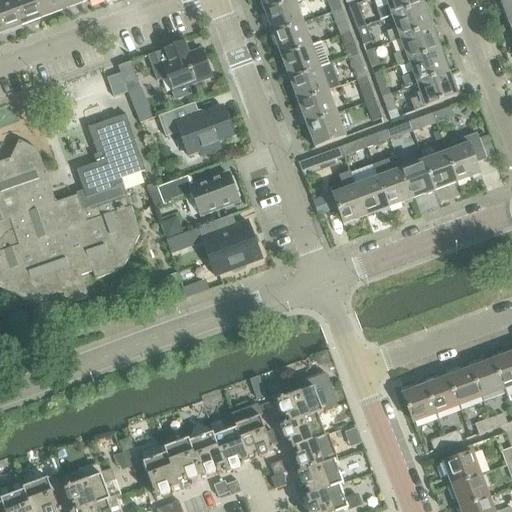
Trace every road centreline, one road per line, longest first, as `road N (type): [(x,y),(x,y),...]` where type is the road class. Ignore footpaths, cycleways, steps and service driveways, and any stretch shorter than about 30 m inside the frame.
road 1 (tertiary): [(0,394),(316,289)]
road 2 (tertiary): [(316,289),(215,0)]
road 3 (tertiary): [(511,216),(316,289)]
road 4 (residential): [(0,68),(188,0)]
road 5 (residential): [(511,319),(356,374)]
road 6 (residential): [(511,141),(454,0)]
road 7 (residential): [(410,511),(356,374)]
